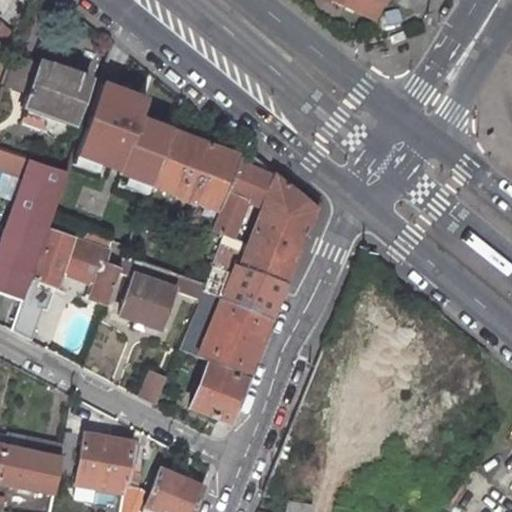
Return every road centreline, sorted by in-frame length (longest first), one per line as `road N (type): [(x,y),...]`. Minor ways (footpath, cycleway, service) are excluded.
road 1 (primary): [(117,0),(350,194)]
road 2 (unclassified): [(242,463),(350,194)]
road 3 (unclassified): [(242,463),(0,337)]
road 4 (primary): [(350,194),(511,327)]
road 5 (primary): [(415,123),(258,0)]
road 6 (tertiary): [(415,123),(450,110),(511,11)]
road 7 (tertiary): [(476,0),(419,88),(415,123)]
road 8 (primary): [(511,203),(415,123)]
